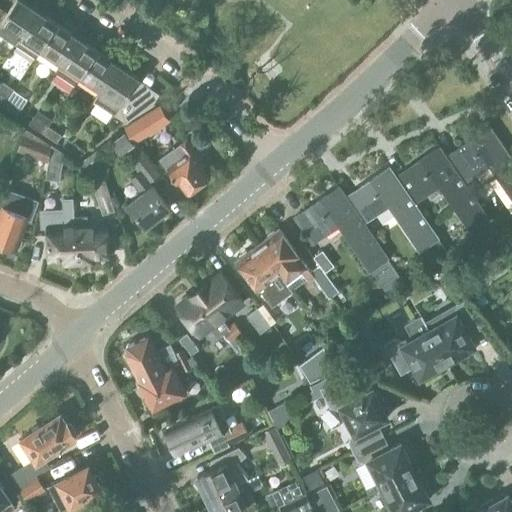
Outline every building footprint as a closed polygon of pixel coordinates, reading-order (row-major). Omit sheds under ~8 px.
[(15,0),(7,12),(0,7),(0,33),(15,44),(38,10),(22,0),(15,0)] [(57,23),(38,10),(15,44),(35,57),(40,49),(57,23)] [(77,37),(57,23),(40,49),(60,62),(77,37)] [(77,37),(60,62),(54,71),(73,85),(80,75),(97,50),(77,37)] [(118,64),(97,50),(80,75),(101,89),(118,64)] [(118,64),(101,89),(102,90),(95,100),(127,121),(154,103),(131,88),(138,77),(118,64)] [(7,98),(2,106),(16,115),(21,107),(7,98)] [(160,105),(125,127),(134,141),(169,119),(160,105)] [(42,132),(47,125),(34,115),(29,122),(42,132)] [(511,157),(489,124),(445,154),(464,181),(492,161),(499,171),(495,174),(511,198),(511,157)] [(61,135),(47,125),(42,132),(56,142),(61,135)] [(26,129),(19,149),(48,160),(50,146),(26,129)] [(126,131),(114,140),(121,150),(134,142),(126,131)] [(187,140),(161,158),(176,180),(180,180),(188,192),(209,177),(202,167),(204,165),(187,140)] [(45,178),(59,181),(64,153),(51,144),(45,178)] [(428,153),(395,175),(413,201),(442,181),(449,192),(445,194),(469,230),(475,226),(485,240),(497,232),(487,217),(488,216),(464,181),(445,154),(438,144),(427,152),(428,153)] [(155,168),(138,147),(128,155),(141,171),(132,179),(144,193),(130,204),(150,230),(165,217),(162,213),(169,207),(145,177),(155,168)] [(75,171),(90,176),(99,178),(102,166),(98,164),(106,159),(98,148),(87,157),(79,163),(75,171)] [(389,166),(345,196),(362,222),(363,221),(393,201),(400,211),(395,214),(419,249),(425,245),(436,260),(447,253),(436,237),(438,237),(395,175),(389,166)] [(105,180),(99,178),(90,176),(102,214),(114,211),(105,180)] [(345,196),(339,186),(295,216),(312,242),(341,222),(348,231),(344,234),(368,270),(375,266),(389,286),(400,279),(385,257),(387,256),(363,221),(362,222),(345,196)] [(63,225),(48,226),(49,259),(77,258),(75,224),(74,216),(73,197),(62,197),(63,225)] [(0,211),(0,242),(18,249),(21,240),(18,239),(27,215),(2,206),(0,211)] [(75,224),(77,258),(106,256),(105,227),(88,228),(87,216),(74,216),(75,224)] [(310,271),(308,267),(279,229),(258,246),(277,273),(284,282),(290,290),(307,278),(308,281),(314,277),(329,298),(339,291),(319,264),(310,271)] [(267,298),(273,305),(291,291),(290,290),(284,282),(277,273),(258,246),(237,262),(265,299),(267,298)] [(498,256),(490,247),(482,254),(490,263),(498,256)] [(323,250),(314,257),(319,264),(328,258),(323,250)] [(200,288),(221,317),(242,301),(221,273),(200,288)] [(462,296),(468,293),(461,283),(456,287),(462,296)] [(221,317),(200,288),(178,305),(200,333),(209,326),(217,335),(222,331),(239,354),(245,349),(235,336),(228,326),(221,317)] [(426,323),(426,324),(450,366),(450,365),(447,360),(459,354),(461,358),(473,350),(471,347),(474,345),(468,335),(482,327),(463,299),(455,303),(452,310),(453,310),(427,325),(426,323)] [(259,332),(270,325),(257,307),(247,314),(259,332)] [(450,366),(426,324),(420,314),(404,324),(410,335),(401,340),(393,338),(384,344),(400,373),(414,366),(420,376),(423,375),(425,378),(437,371),(435,368),(446,361),(449,366),(450,366)] [(228,326),(235,336),(242,331),(235,322),(228,326)] [(191,353),(199,348),(187,332),(179,338),(191,353)] [(128,343),(126,350),(139,377),(138,378),(139,380),(173,364),(177,362),(187,357),(187,356),(184,348),(175,352),(170,342),(156,350),(148,333),(128,343)] [(310,381),(336,368),(323,348),(300,365),(310,381)] [(187,357),(177,362),(178,362),(178,363),(182,371),(192,367),(188,359),(188,357),(187,357)] [(139,380),(138,378),(146,395),(145,397),(149,404),(151,404),(152,407),(186,391),(173,364),(139,380)] [(358,386),(376,377),(371,367),(353,376),(358,386)] [(353,451),(383,435),(377,422),(387,417),(381,404),(384,403),(378,390),(374,392),(372,388),(350,400),(338,377),(320,387),(330,406),(337,408),(351,434),(348,442),(353,451)] [(176,451),(208,436),(215,452),(229,445),(229,444),(249,435),(242,421),(230,427),(219,403),(207,408),(179,422),(180,424),(167,430),(176,451)] [(42,471),(36,462),(75,437),(59,413),(21,439),(36,462),(29,466),(27,463),(8,475),(16,488),(42,471)] [(390,448),(383,435),(353,451),(358,460),(365,462),(379,488),(377,489),(377,490),(420,468),(419,467),(415,469),(409,458),(412,456),(406,444),(402,446),(400,442),(390,448)] [(292,458),(283,441),(270,448),(278,464),(292,458)] [(207,497),(246,479),(233,463),(243,454),(237,446),(209,459),(213,467),(197,474),(199,477),(194,482),(201,489),(203,488),(207,497)] [(99,491),(101,490),(89,466),(48,487),(60,511),(70,506),(84,499),(89,510),(101,503),(103,499),(99,491)] [(319,467),(304,474),(310,489),(326,482),(319,467)] [(420,468),(377,490),(378,490),(379,490),(389,511),(422,511),(419,504),(429,498),(428,495),(431,493),(425,480),(421,482),(416,471),(420,468)] [(236,511),(254,504),(248,490),(261,484),(257,473),(246,479),(207,497),(211,504),(208,508),(209,511),(236,511)] [(19,489),(28,502),(47,489),(38,476),(19,489)] [(279,505),(307,491),(302,481),(299,482),(297,480),(268,493),(275,507),(279,505)] [(313,492),(319,506),(333,499),(326,485),(313,492)] [(0,486),(0,511),(6,511),(14,507),(0,486)] [(307,491),(279,505),(282,511),(303,511),(314,507),(307,491)] [(511,511),(511,502),(507,494),(495,501),(493,498),(481,505),(482,508),(480,510),(480,511),(511,511)]
